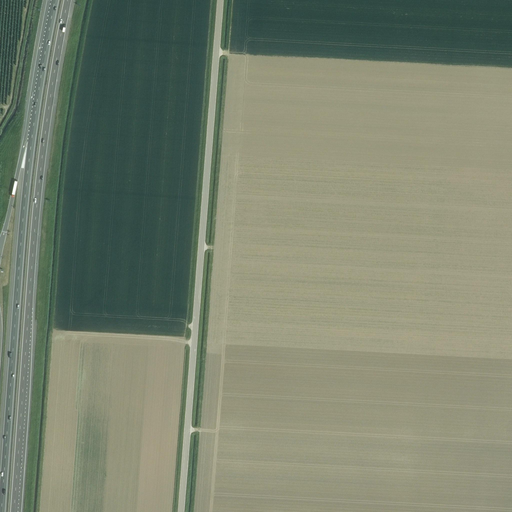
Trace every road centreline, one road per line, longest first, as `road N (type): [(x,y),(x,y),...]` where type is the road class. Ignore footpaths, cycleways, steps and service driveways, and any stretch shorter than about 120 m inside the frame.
road 1 (motorway): [(14,511),(35,217),(67,0)]
road 2 (unclassified): [(181,511),(220,0)]
road 3 (motorway): [(31,142),(1,511)]
road 4 (motorway): [(54,0),(31,142)]
